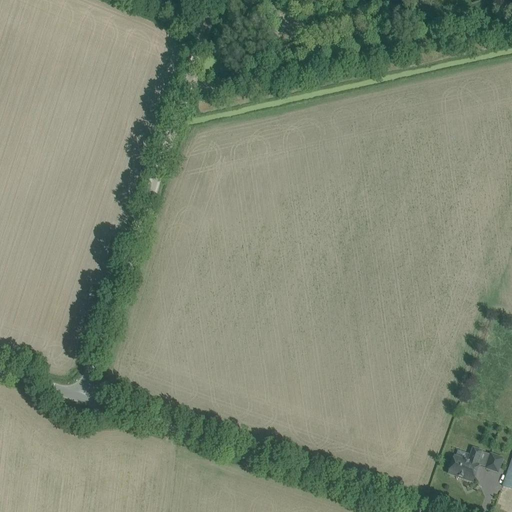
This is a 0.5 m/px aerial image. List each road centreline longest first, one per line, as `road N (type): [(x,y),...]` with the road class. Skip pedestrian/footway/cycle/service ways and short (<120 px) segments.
road 1 (unclassified): [(79,398),(216,0)]
road 2 (unclassified): [(395,511),(79,398)]
